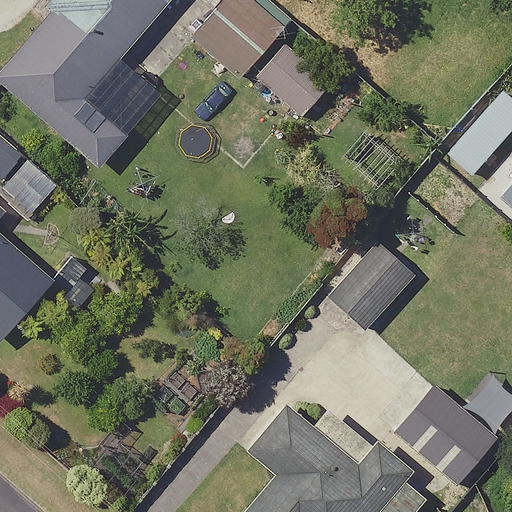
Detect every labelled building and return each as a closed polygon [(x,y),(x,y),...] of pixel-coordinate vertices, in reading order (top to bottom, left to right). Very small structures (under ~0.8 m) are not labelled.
[(172,0),(51,0),(44,9),(50,14),(0,72),(0,85),(100,170),(129,136),(87,100),(172,0)] [(285,29),(251,0),(226,0),(192,40),(241,81),(285,29)] [(332,87),(285,47),(257,80),(304,120),(332,87)] [(0,176),(2,178),(22,155),(0,136),(0,176)] [(60,187),(29,161),(4,189),(35,216),(60,187)] [(511,190),(503,200),(511,207),(511,190)] [(0,346),(56,281),(0,233),(0,346)] [(330,301),(364,331),(414,273),(379,243),(330,301)] [(381,511),(416,472),(378,440),(358,464),(287,404),(245,453),(274,477),(244,511),(381,511)]
